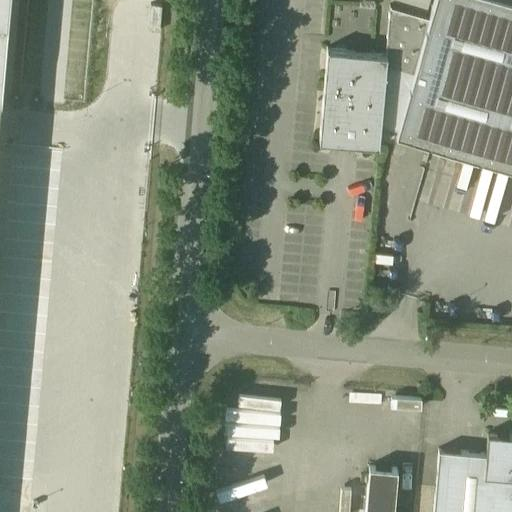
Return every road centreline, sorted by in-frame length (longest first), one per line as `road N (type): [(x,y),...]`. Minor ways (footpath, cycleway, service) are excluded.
road 1 (unclassified): [(182,340),(209,0)]
road 2 (unclassified): [(511,361),(182,340)]
road 3 (unclassified): [(167,511),(182,340)]
road 4 (unknown): [(412,264),(402,207),(405,101)]
